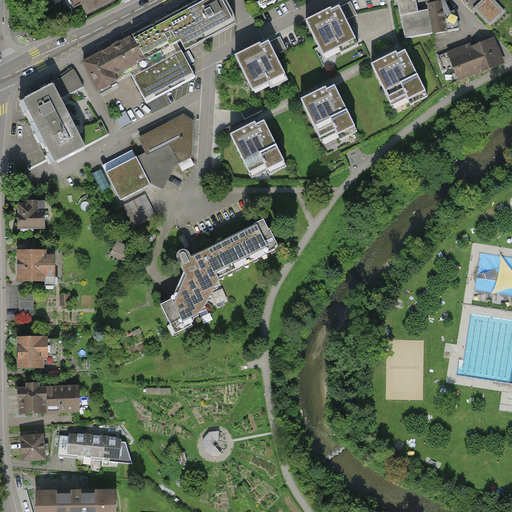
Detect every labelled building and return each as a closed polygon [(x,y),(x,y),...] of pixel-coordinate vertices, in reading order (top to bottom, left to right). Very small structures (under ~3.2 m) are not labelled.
[(78,0),(87,18),(123,0),(122,0),(78,0)] [(121,44),(102,54),(117,82),(131,74),(147,103),(196,77),(178,44),(179,43),(181,42),(183,47),(216,30),(236,19),(226,0),(203,0),(165,20),(121,44)] [(397,0),(398,3),(405,40),(435,34),(430,10),(419,12),(416,0),(397,0)] [(490,0),(489,0),(477,11),(488,24),(501,12),(490,0)] [(445,2),(429,5),(430,10),(435,34),(460,30),(454,12),(450,13),(445,2)] [(341,5),(304,23),(324,63),(361,45),(341,5)] [(270,40),(233,58),(252,98),(289,80),(270,40)] [(449,54),(439,57),(444,70),(454,66),(459,80),(503,64),(497,49),(493,51),(490,42),(450,58),(449,54)] [(407,50),(371,67),(394,115),(430,97),(407,50)] [(102,54),(84,63),(99,91),(117,82),(102,54)] [(33,91),(23,103),(23,112),(30,116),(33,115),(42,132),(69,118),(61,103),(78,94),(78,91),(84,88),(75,69),(73,70),(57,81),(55,79),(36,93),(33,91)] [(337,85),(300,102),(324,150),(360,132),(337,85)] [(114,171),(106,175),(121,203),(153,187),(163,194),(180,168),(193,161),(195,122),(190,118),(185,115),(138,139),(146,154),(138,158),(122,167),(114,171)] [(69,118),(42,132),(58,163),(85,149),(84,147),(109,135),(101,120),(76,132),(69,118)] [(265,120),(229,137),(252,185),(288,167),(265,120)] [(103,169),(106,175),(114,171),(122,167),(138,158),(135,152),(103,169)] [(132,222),(156,212),(147,192),(123,202),(132,222)] [(45,203),(17,204),(17,232),(45,231),(45,203)] [(266,224),(193,260),(189,251),(176,257),(183,272),(172,301),(161,307),(176,336),(189,330),(223,279),(280,251),(266,224)] [(184,235),(180,237),(185,249),(190,246),(184,235)] [(112,254),(126,257),(130,243),(115,240),(112,254)] [(511,290),(511,264),(500,251),(491,295),(511,290)] [(48,252),(17,252),(17,284),(49,283),(48,252)] [(34,317),(33,294),(19,294),(20,317),(34,317)] [(48,338),(17,339),(18,370),(49,369),(48,338)] [(17,389),(19,417),(82,414),(80,386),(17,389)] [(222,428),(205,429),(207,452),(223,451),(222,428)] [(45,436),(21,438),(23,463),(46,461),(45,436)] [(59,446),(58,458),(133,464),(127,441),(60,436),(59,446)] [(37,492),(36,511),(115,511),(116,491),(37,492)]
